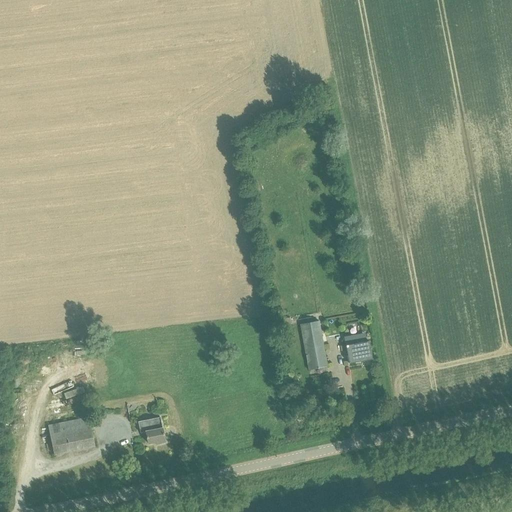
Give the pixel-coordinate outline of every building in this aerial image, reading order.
[(308,363),(309,370),(327,367),(319,321),(301,325),(305,349),(306,355),(308,363)] [(346,346),(350,364),(373,360),(369,342),(365,342),(363,334),(350,337),(351,345),(346,346)] [(45,366),(55,366),(55,355),(45,355),(45,366)] [(72,398),(74,404),(84,400),(82,394),(72,398)] [(49,425),(55,455),(95,447),(89,417),(49,425)] [(156,442),(156,444),(165,443),(160,417),(138,422),(141,433),(146,432),(148,444),(156,442)]
